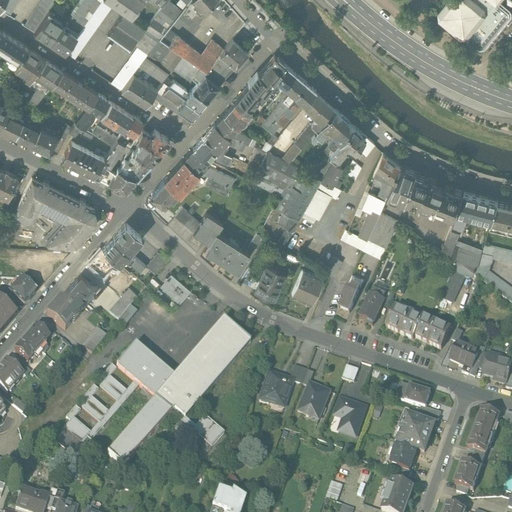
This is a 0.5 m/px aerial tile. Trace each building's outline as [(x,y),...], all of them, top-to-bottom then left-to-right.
[(5,0),(0,8),(0,10),(8,16),(18,0),(5,0)] [(41,0),(24,26),(34,32),(46,14),(55,0),(41,0)] [(79,0),(63,25),(62,26),(70,31),(73,27),(75,29),(94,0),(79,0)] [(102,0),(77,36),(64,52),(74,59),(112,5),(104,0),(102,0)] [(142,0),(104,0),(123,13),(131,19),(144,1),(142,0)] [(167,0),(162,7),(154,18),(167,28),(181,10),(168,0),(167,0)] [(179,0),(176,4),(182,9),(188,0),(179,0)] [(193,0),(197,3),(193,7),(199,13),(202,9),(204,11),(211,0),(193,0)] [(511,0),(447,0),(438,11),(439,19),(460,37),(469,36),(471,38),(470,40),(479,47),(484,47),(487,43),(510,15),(510,14),(509,11),(499,2),(500,0),(511,0)] [(511,0),(500,0),(499,2),(509,11),(510,14),(511,12),(511,11),(511,0)] [(510,15),(487,43),(492,47),(493,47),(511,23),(511,12),(510,14),(510,15)] [(131,19),(123,13),(107,35),(128,51),(134,44),(145,28),(131,19)] [(63,25),(46,14),(34,32),(50,43),(62,26),(63,25)] [(167,28),(154,18),(146,29),(159,38),(167,28)] [(62,26),(50,43),(64,52),(77,36),(70,31),(62,26)] [(159,38),(146,29),(145,28),(134,44),(138,47),(111,83),(122,90),(132,75),(138,67),(145,58),(159,38)] [(177,36),(167,28),(159,38),(171,47),(174,49),(181,39),(177,36)] [(0,50),(18,62),(27,48),(14,39),(10,36),(10,37),(0,30),(0,50)] [(159,38),(145,58),(157,66),(158,66),(171,47),(159,38)] [(201,53),(181,39),(174,49),(183,55),(194,62),(201,53)] [(211,39),(201,53),(213,62),(220,54),(224,49),(211,39)] [(224,49),(220,54),(234,66),(247,52),(232,39),(224,49)] [(18,62),(17,63),(17,62),(13,68),(23,74),(21,77),(29,82),(45,60),(27,48),(18,62)] [(213,62),(201,53),(194,62),(200,66),(206,71),(213,62)] [(213,62),(206,71),(204,74),(218,85),(234,66),(220,54),(213,62)] [(194,62),(183,55),(173,69),(190,80),(194,74),(200,66),(194,62)] [(271,57),(234,100),(246,111),(255,101),(285,65),(276,57),(271,57)] [(157,66),(145,58),(138,67),(150,75),(157,66)] [(62,71),(45,60),(29,82),(38,88),(45,93),(52,84),(62,71)] [(285,65),(255,101),(261,105),(278,86),(277,84),(278,82),(284,87),(295,73),(285,65)] [(158,66),(157,66),(150,75),(161,83),(166,76),(168,73),(158,66)] [(218,85),(204,74),(206,71),(200,66),(194,74),(198,77),(195,82),(196,83),(192,89),(206,99),(218,85)] [(97,93),(62,71),(52,84),(67,93),(68,91),(78,98),(76,99),(87,106),(89,107),(97,93)] [(295,73),(284,87),(289,92),(288,94),(287,93),(277,106),(279,108),(282,105),(285,108),(305,82),(295,73)] [(156,90),(132,75),(122,90),(145,105),(151,97),(155,91),(156,90)] [(192,89),(191,89),(186,95),(185,94),(186,93),(186,90),(166,76),(161,83),(167,86),(199,107),(206,99),(192,89)] [(305,82),(285,108),(288,110),(286,113),(289,115),(299,103),(298,102),(299,100),(305,105),(315,91),(305,82)] [(156,90),(155,91),(161,95),(163,92),(162,92),(167,86),(161,83),(156,90)] [(199,107),(167,86),(162,92),(163,92),(175,101),(179,101),(180,99),(182,100),(177,106),(183,110),(192,116),(199,107)] [(38,88),(29,100),(36,105),(45,93),(38,88)] [(161,95),(155,91),(151,97),(179,116),(183,110),(177,106),(161,95)] [(305,105),(303,107),(318,119),(316,121),(315,120),(311,124),(310,123),(282,158),(289,162),(311,138),(334,107),(315,91),(305,105)] [(109,101),(97,93),(89,107),(88,108),(93,112),(99,116),(109,101)] [(0,124),(3,118),(7,111),(8,108),(9,108),(1,104),(3,100),(0,98),(0,124)] [(246,111),(234,100),(223,113),(237,125),(240,121),(244,125),(248,121),(250,121),(253,118),(252,116),(246,111)] [(131,116),(111,102),(101,117),(113,125),(111,127),(114,129),(115,126),(118,128),(118,127),(122,130),(131,116)] [(266,120),(261,125),(267,130),(285,108),(282,105),(279,108),(277,106),(266,120)] [(87,106),(75,122),(84,128),(92,118),(93,112),(88,108),(89,107),(87,106)] [(334,107),(311,138),(316,142),(325,131),(325,129),(327,128),(327,129),(331,132),(344,116),(334,107)] [(285,108),(267,130),(273,135),(279,127),(281,128),(283,126),(283,127),(291,117),(289,115),(286,113),(288,110),(285,108)] [(23,119),(7,111),(3,118),(0,124),(0,128),(15,136),(23,119)] [(223,113),(214,123),(228,135),(230,133),(250,144),(252,139),(237,130),(236,130),(235,131),(233,130),(237,125),(223,113)] [(35,117),(29,114),(25,120),(31,124),(35,117)] [(117,139),(116,140),(120,143),(127,133),(131,135),(129,137),(132,139),(142,123),(131,116),(122,130),(117,139)] [(261,116),(256,122),(261,125),(266,120),(261,116)] [(344,116),(331,132),(335,135),(336,135),(336,138),(333,138),(329,144),(335,149),(353,125),(344,116)] [(23,119),(15,136),(32,144),(39,128),(31,124),(25,120),(23,119)] [(84,128),(75,122),(71,127),(68,133),(79,138),(84,128)] [(66,123),(60,137),(66,139),(68,133),(71,127),(66,123)] [(214,123),(202,137),(215,150),(224,139),(252,154),(255,147),(250,144),(230,133),(228,135),(214,123)] [(59,134),(41,125),(39,128),(32,144),(49,153),(59,134)] [(117,139),(96,125),(91,133),(112,146),(116,140),(117,139)] [(335,149),(327,159),(332,163),(332,162),(338,165),(339,162),(339,160),(346,150),(346,148),(345,147),(345,146),(349,146),(354,150),(355,148),(365,135),(353,125),(335,149)] [(168,139),(154,130),(150,136),(141,130),(137,137),(160,151),(168,142),(168,139)] [(365,135),(355,148),(364,156),(375,144),(365,135)] [(275,136),(269,143),(273,146),(278,138),(275,136)] [(160,151),(137,137),(135,139),(140,142),(134,153),(150,163),(160,151)] [(215,150),(202,137),(192,148),(207,160),(215,150)] [(105,158),(94,175),(108,183),(114,172),(109,168),(120,150),(127,154),(129,150),(129,148),(120,143),(116,140),(112,146),(105,158)] [(105,158),(71,141),(62,159),(94,175),(105,158)] [(207,160),(192,148),(183,158),(198,171),(204,164),(207,160)] [(134,153),(129,150),(127,154),(124,158),(119,169),(118,169),(136,178),(150,163),(134,153)] [(230,157),(219,152),(216,159),(227,164),(230,157)] [(383,152),(373,172),(377,174),(374,182),(381,185),(382,184),(383,185),(378,197),(371,194),(364,208),(371,211),(360,237),(367,241),(368,240),(379,213),(388,192),(389,193),(401,165),(400,164),(383,152)] [(293,167),(267,153),(258,169),(286,181),(293,167)] [(183,158),(167,177),(182,190),(193,178),(195,180),(201,173),(198,171),(183,158)] [(326,159),(317,170),(325,175),(332,163),(327,159),(326,160),(326,159)] [(354,179),(361,166),(351,160),(344,173),(354,179)] [(321,181),(317,190),(332,198),(337,201),(341,192),(331,187),(342,167),(338,165),(332,162),(332,163),(325,175),(321,181)] [(233,178),(204,164),(198,171),(201,173),(208,176),(229,186),(233,178)] [(416,173),(401,165),(389,193),(406,199),(407,197),(416,173)] [(280,194),(273,207),(283,213),(277,224),(289,230),(286,235),(284,233),(276,246),(282,249),(301,216),(304,212),(317,190),(321,181),(293,167),(286,181),(280,194)] [(136,178),(118,169),(119,169),(117,168),(114,172),(108,183),(125,191),(136,178)] [(0,169),(0,194),(8,198),(18,178),(0,169)] [(286,181),(258,169),(253,181),(280,194),(286,181)] [(463,192),(420,175),(416,173),(407,197),(421,202),(421,203),(454,216),(463,192)] [(229,186),(208,176),(204,185),(226,196),(230,187),(229,186)] [(78,202),(47,186),(48,184),(43,181),(42,184),(31,178),(13,216),(24,225),(28,225),(39,212),(41,209),(55,216),(54,219),(51,233),(48,233),(40,242),(44,245),(75,247),(96,223),(93,209),(83,204),(85,202),(79,199),(78,202)] [(177,192),(164,180),(151,194),(151,195),(152,197),(161,206),(163,206),(164,204),(164,202),(168,197),(171,200),(177,192)] [(317,190),(304,212),(314,218),(319,221),(332,198),(317,190)] [(478,196),(464,192),(454,216),(450,226),(460,232),(465,218),(463,214),(465,214),(469,215),(468,217),(471,217),(472,215),(478,196)] [(498,201),(478,196),(472,215),(491,221),(492,221),(498,201)] [(511,204),(498,201),(492,221),(491,221),(490,226),(511,230),(511,204)] [(454,216),(421,203),(417,212),(411,210),(409,215),(408,216),(408,218),(409,219),(410,220),(417,225),(412,231),(441,252),(450,226),(454,216)] [(182,208),(174,217),(183,225),(191,216),(182,208)] [(314,218),(304,212),(301,216),(312,223),(314,218)] [(398,222),(379,213),(368,240),(386,248),(398,222)] [(222,224),(206,214),(200,223),(193,233),(193,234),(208,243),(215,232),(216,233),(222,224)] [(200,223),(191,216),(183,225),(193,233),(200,223)] [(141,237),(125,223),(112,238),(128,252),(132,247),(137,251),(141,246),(136,242),(141,237)] [(460,232),(450,226),(441,252),(454,262),(474,277),(481,253),(461,247),(462,245),(456,243),(460,232)] [(360,237),(346,229),(342,239),(363,251),(367,241),(360,237)] [(216,233),(215,232),(208,243),(204,251),(237,272),(249,254),(216,233)] [(265,239),(256,234),(250,243),(259,249),(265,239)] [(128,252),(112,238),(102,250),(118,263),(123,257),(140,272),(145,266),(128,252)] [(386,248),(368,240),(367,241),(363,251),(380,260),(386,248)] [(511,251),(484,245),(474,277),(480,280),(511,303),(511,289),(489,272),(492,259),(511,263),(511,251)] [(118,263),(102,250),(90,264),(102,275),(110,267),(115,269),(115,270),(118,263)] [(300,259),(285,251),(280,259),(296,268),(300,259)] [(157,252),(145,267),(154,275),(166,260),(157,252)] [(333,257),(324,273),(333,278),(342,262),(333,257)] [(55,271),(39,258),(20,279),(35,293),(55,271)] [(265,265),(257,284),(258,285),(256,290),(274,298),(283,278),(274,273),(275,269),(265,265)] [(248,267),(239,281),(247,285),(254,269),(248,267)] [(323,279),(302,270),(291,294),(299,297),(300,296),(312,301),(311,302),(312,303),(323,279)] [(453,272),(440,299),(452,304),(464,277),(453,272)] [(100,291),(81,274),(68,289),(87,306),(93,299),(91,297),(97,290),(99,291),(100,291)] [(161,287),(180,303),(190,291),(171,275),(161,287)] [(363,281),(352,276),(338,308),(339,309),(339,307),(349,312),(348,313),(349,313),(363,281)] [(20,279),(16,279),(10,286),(12,289),(9,293),(24,306),(35,293),(20,279)] [(388,291),(375,285),(370,295),(359,318),(367,322),(367,323),(372,326),(373,325),(382,306),(384,301),(383,301),(388,291)] [(68,289),(46,314),(65,331),(72,322),(73,323),(82,313),(81,312),(87,306),(68,289)] [(128,289),(120,298),(121,299),(130,306),(137,297),(128,289)] [(331,302),(337,304),(342,291),(336,289),(331,302)] [(394,294),(388,291),(383,301),(384,301),(382,306),(388,308),(394,294)] [(121,299),(109,313),(118,321),(130,306),(121,299)] [(0,332),(15,315),(0,302),(0,332)] [(432,321),(423,317),(422,320),(413,316),(413,317),(403,312),(403,311),(395,307),(386,327),(413,340),(414,337),(441,349),(450,330),(442,326),(442,327),(431,322),(432,321)] [(36,326),(25,338),(39,351),(44,345),(44,344),(49,337),(36,326)] [(97,328),(82,347),(91,354),(106,336),(97,328)] [(39,351),(25,338),(14,351),(28,362),(33,356),(34,357),(39,351)] [(478,353),(457,343),(450,360),(470,369),(471,369),(478,353)] [(478,353),(471,369),(470,369),(468,375),(474,378),(478,368),(483,353),(484,349),(481,347),(478,353)] [(483,353),(478,368),(484,370),(488,355),(483,353)] [(501,357),(488,354),(488,355),(484,370),(482,375),(496,379),(495,382),(506,385),(511,364),(511,362),(500,359),(501,357)] [(6,360),(0,366),(0,387),(4,391),(15,379),(18,381),(23,375),(6,360)] [(307,371),(294,366),(289,381),(293,382),(292,382),(302,385),(307,371)] [(358,370),(346,366),(342,378),(353,383),(358,370)] [(302,385),(307,387),(308,387),(314,373),(307,371),(302,385)] [(289,381),(268,374),(259,401),(283,409),(292,382),(293,382),(289,381)] [(430,393),(401,384),(396,399),(421,407),(425,409),(425,408),(430,393)] [(330,392),(318,388),(317,391),(308,387),(307,387),(297,412),(305,415),(307,412),(319,417),(318,420),(319,420),(330,392)] [(366,408),(340,399),(336,412),(342,414),(343,418),(339,431),(355,437),(366,408)] [(26,409),(17,401),(13,406),(22,414),(26,409)] [(441,413),(425,408),(425,409),(421,407),(419,414),(438,421),(441,413)] [(418,414),(405,409),(403,416),(406,417),(406,416),(416,420),(418,414)] [(481,410),(476,423),(471,436),(472,436),(467,448),(467,449),(475,452),(485,455),(488,447),(489,448),(490,447),(487,446),(491,436),(493,437),(494,436),(491,435),(495,424),(498,425),(496,424),(499,416),(481,410)] [(511,413),(506,412),(502,423),(511,425),(511,413)] [(416,420),(406,416),(406,417),(397,442),(398,442),(390,465),(400,468),(409,471),(417,450),(421,451),(420,452),(424,453),(426,447),(431,431),(432,432),(434,426),(416,420)] [(211,448),(202,441),(199,445),(202,448),(195,456),(200,460),(211,448)] [(475,452),(470,465),(480,469),(485,455),(475,452)] [(470,465),(462,462),(454,484),(458,486),(469,490),(473,491),(477,482),(476,481),(480,469),(470,465)] [(409,471),(400,468),(398,474),(409,478),(411,472),(409,471)] [(395,480),(383,511),(384,511),(404,511),(414,487),(395,480)] [(469,490),(458,486),(456,491),(467,495),(469,490)] [(57,493),(51,511),(52,511),(56,511),(60,502),(63,495),(60,494),(61,491),(58,490),(57,493)] [(40,498),(22,491),(19,499),(18,499),(18,501),(18,502),(15,510),(20,511),(43,511),(45,509),(49,499),(40,496),(40,498)] [(49,499),(45,509),(51,511),(57,493),(51,491),(49,499)] [(241,511),(245,503),(232,494),(230,497),(218,493),(210,511),(241,511)] [(464,504),(453,500),(451,506),(462,510),(464,504)] [(56,511),(75,511),(77,508),(60,502),(56,511)]
